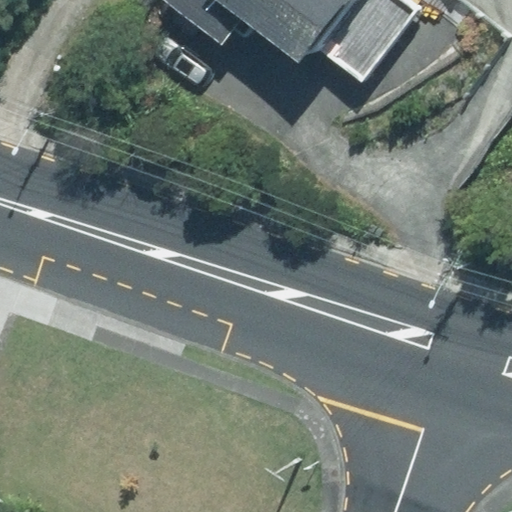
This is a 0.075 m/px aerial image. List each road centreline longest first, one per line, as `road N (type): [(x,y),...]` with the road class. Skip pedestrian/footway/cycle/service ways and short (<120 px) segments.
road 1 (secondary): [(0,199),(446,344)]
road 2 (residential): [(395,511),(446,344)]
road 3 (unknown): [(0,104),(69,0)]
